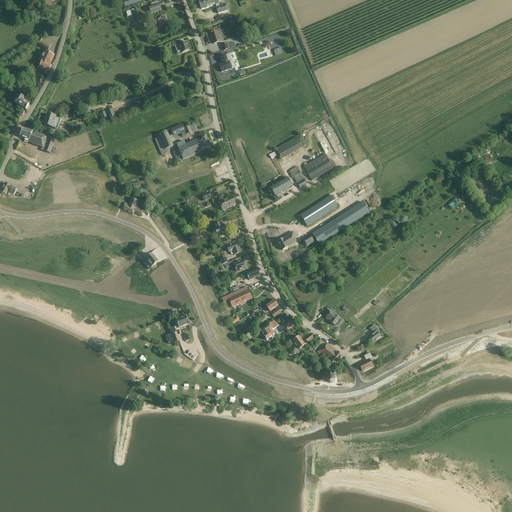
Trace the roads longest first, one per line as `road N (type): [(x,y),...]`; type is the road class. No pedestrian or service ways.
road 1 (residential): [(361,387),(342,351),(282,304),(264,276),(183,0)]
road 2 (unclassified): [(9,217),(86,212),(133,225),(168,253),(214,344),(231,360),(323,392),(361,387)]
road 3 (unclassified): [(0,174),(54,68),(70,0)]
road 4 (unclassified): [(361,387),(511,326)]
